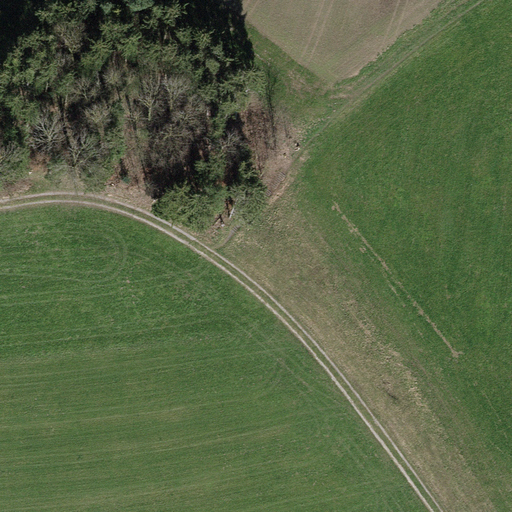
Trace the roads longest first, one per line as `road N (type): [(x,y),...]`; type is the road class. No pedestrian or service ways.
road 1 (track): [(209,253),(326,361),(438,511)]
road 2 (track): [(477,0),(402,53),(285,171)]
road 3 (track): [(0,205),(60,196),(106,201),(209,253)]
